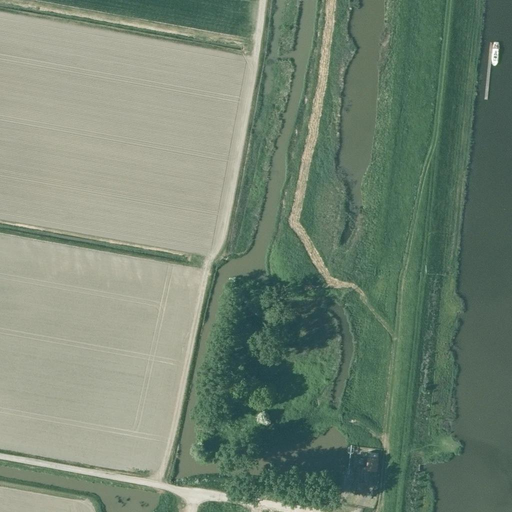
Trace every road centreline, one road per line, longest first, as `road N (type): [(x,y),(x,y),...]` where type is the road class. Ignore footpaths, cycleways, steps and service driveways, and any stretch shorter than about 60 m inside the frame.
road 1 (track): [(375,511),(401,272),(439,100)]
road 2 (unclassified): [(314,511),(0,457)]
